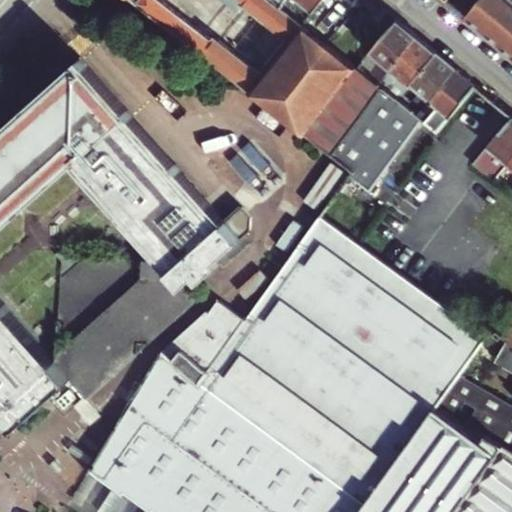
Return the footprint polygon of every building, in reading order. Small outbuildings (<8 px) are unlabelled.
[(136,0),(332,152),(384,86),(380,83),(371,76),(364,70),(303,23),(280,4),(273,0),(232,0),(241,7),(214,40),(162,0),(136,0)] [(283,0),(280,4),(303,23),(322,0),(283,0)] [(511,0),(481,0),(467,17),(511,54),(511,0)] [(371,76),(380,83),(419,35),(398,18),(372,51),(384,60),(375,71),(371,76)] [(401,74),(412,83),(438,51),(419,35),(380,83),(384,86),(389,89),(401,74)] [(438,51),(412,83),(432,100),(458,67),(438,51)] [(0,408),(16,427),(72,378),(87,396),(200,298),(186,284),(198,273),(204,279),(223,260),(220,257),(252,228),(253,214),(244,206),(229,218),(84,56),(30,104),(0,130),(0,408)] [(369,65),(364,70),(371,76),(375,71),(369,65)] [(424,117),(439,128),(477,83),(458,67),(432,100),(420,114),(424,117)] [(404,91),(412,83),(401,74),(389,89),(394,93),(399,87),(404,91)] [(404,91),(399,98),(420,114),(432,100),(412,83),(404,91)] [(439,128),(452,139),(471,117),(484,128),(466,150),(479,160),(511,121),(511,111),(477,83),(439,128)] [(369,187),(424,117),(420,114),(399,98),(394,93),(389,89),(384,86),(332,152),(355,170),(351,174),(369,187)] [(399,87),(394,93),(399,98),(404,91),(399,87)] [(511,121),(479,160),(476,163),(493,176),(495,173),(499,176),(511,159),(511,121)] [(511,159),(499,176),(511,186),(511,159)] [(489,335),(399,271),(322,216),(251,314),(201,383),(237,410),(283,444),(256,490),(242,511),(511,511),(511,446),(470,422),(460,416),(439,404),(461,374),(489,335)] [(212,314),(209,312),(163,353),(201,383),(251,314),(227,296),(220,302),(212,314)] [(511,305),(496,326),(511,338),(511,339),(511,305)] [(511,339),(511,338),(499,329),(490,343),(504,351),(499,358),(511,366),(511,339)] [(242,511),(256,490),(283,444),(237,410),(201,383),(163,353),(92,469),(123,494),(125,490),(153,511),(155,508),(160,511),(242,511)] [(511,402),(461,374),(439,404),(460,416),(468,402),(479,408),(470,422),(511,446),(511,402)]
